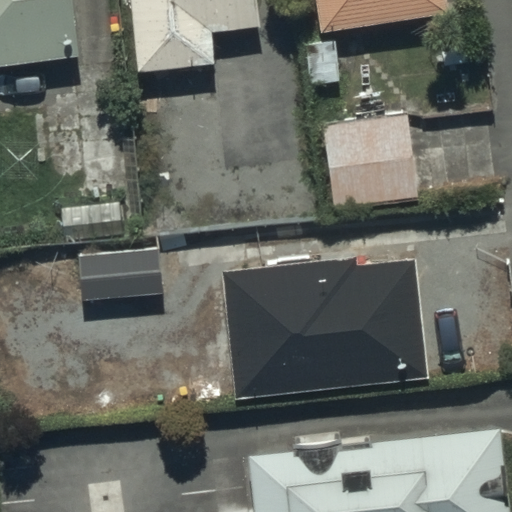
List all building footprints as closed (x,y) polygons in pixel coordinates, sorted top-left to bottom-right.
[(74,0),(0,0),(0,73),(81,64),(74,0)] [(124,0),(135,86),(222,75),(217,41),(260,35),(255,0),(124,0)] [(455,0),(317,0),(321,25),(456,5),(455,0)] [(129,110),(75,114),(78,163),(50,166),(53,201),(29,203),(33,250),(140,241),(129,110)] [(411,120),(323,131),(334,216),(422,205),(411,120)] [(160,252),(78,259),(82,307),(164,300),(160,252)] [(415,260),(222,281),(237,408),(429,387),(415,260)] [(509,511),(502,438),(254,463),(258,511),(509,511)]
